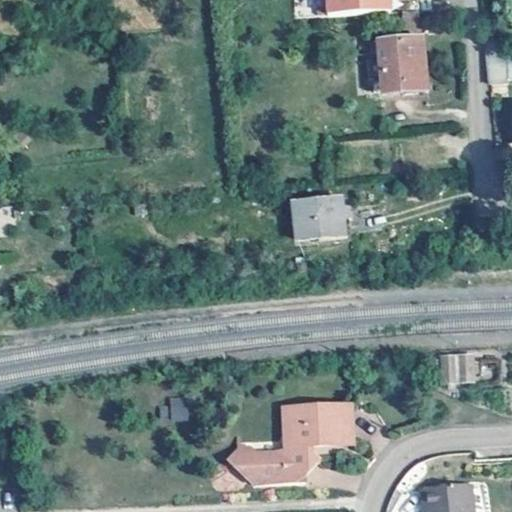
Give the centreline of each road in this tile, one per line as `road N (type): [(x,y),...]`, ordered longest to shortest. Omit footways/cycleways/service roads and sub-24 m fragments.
road 1 (residential): [(464,0),(485,179),(497,201),(511,204)]
road 2 (residential): [(511,439),(405,452),(375,488),(368,511)]
